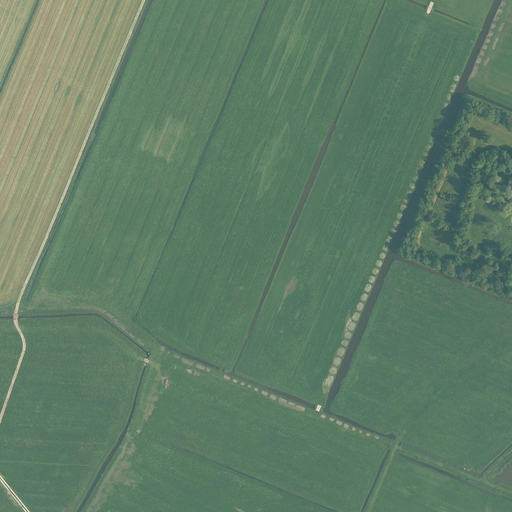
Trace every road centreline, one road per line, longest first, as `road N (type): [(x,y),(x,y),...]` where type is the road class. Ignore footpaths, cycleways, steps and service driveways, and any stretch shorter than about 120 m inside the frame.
road 1 (track): [(145,0),(15,314)]
road 2 (track): [(155,354),(132,428),(85,511)]
road 3 (track): [(390,444),(511,494)]
